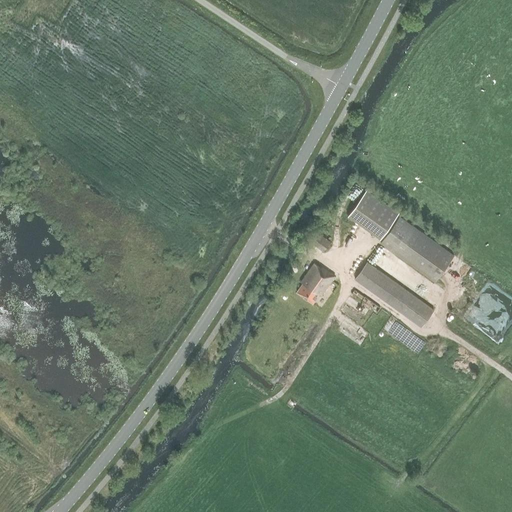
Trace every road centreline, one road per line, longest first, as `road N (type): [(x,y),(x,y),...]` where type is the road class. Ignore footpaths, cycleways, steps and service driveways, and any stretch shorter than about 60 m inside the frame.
road 1 (tertiary): [(60,511),(223,294),(342,86)]
road 2 (unclassified): [(342,86),(200,0)]
